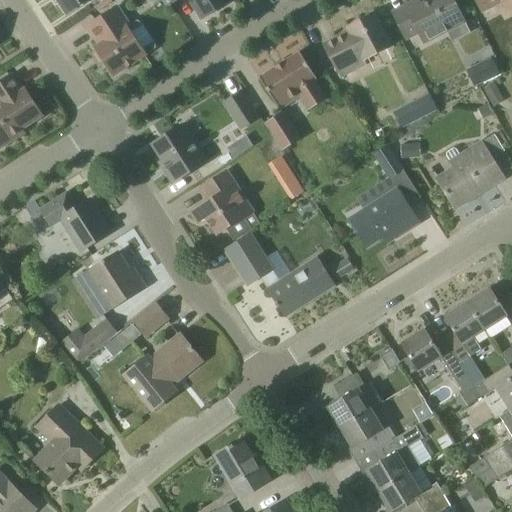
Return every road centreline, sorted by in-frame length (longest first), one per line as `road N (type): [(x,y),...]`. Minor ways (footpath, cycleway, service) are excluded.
road 1 (residential): [(266,383),(233,325),(193,293),(98,129)]
road 2 (residential): [(266,383),(511,221)]
road 3 (residential): [(98,129),(314,0)]
road 4 (residential): [(101,511),(266,383)]
road 5 (residential): [(98,129),(13,0)]
road 6 (residential): [(337,511),(266,383)]
